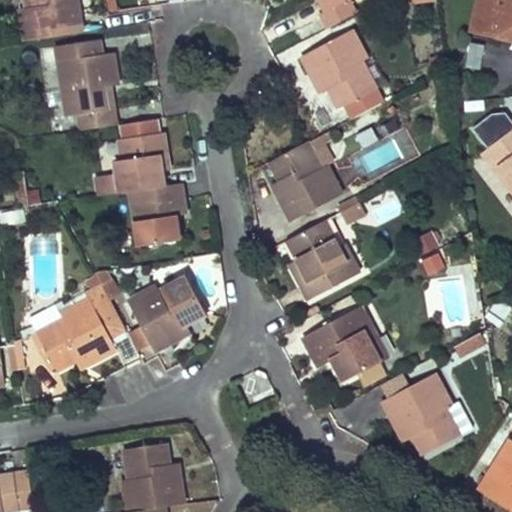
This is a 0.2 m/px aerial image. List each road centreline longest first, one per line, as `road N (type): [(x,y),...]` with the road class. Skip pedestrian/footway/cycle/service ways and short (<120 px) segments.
road 1 (residential): [(219,102),(243,91),(258,69),(257,40),(237,15),(206,9),(177,24),(167,69)]
road 2 (residential): [(247,317),(219,102)]
road 3 (residential): [(0,435),(135,412),(192,390)]
road 4 (residential): [(328,458),(247,317)]
road 5 (residential): [(251,501),(192,390)]
